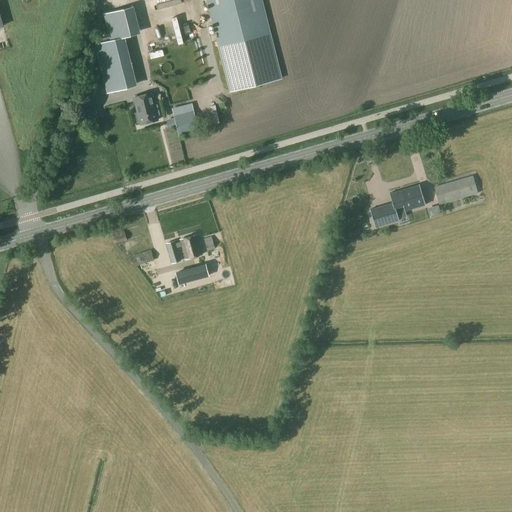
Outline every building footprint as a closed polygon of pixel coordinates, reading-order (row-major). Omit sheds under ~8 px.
[(206,0),(229,91),(281,78),(261,0),(206,0)] [(130,87),(125,64),(101,70),(107,92),(130,87)] [(151,93),(133,98),(137,114),(135,114),(138,124),(140,123),(141,125),(159,120),(157,115),(160,115),(157,105),(155,105),(151,93)] [(105,104),(112,135),(129,131),(121,100),(105,104)] [(78,112),(81,124),(99,119),(95,107),(78,112)] [(173,115),(179,137),(199,131),(194,110),(173,115)] [(434,187),(439,205),(478,193),(473,176),(434,187)] [(375,227),(398,220),(396,212),(424,204),(419,186),(390,194),(393,203),(370,210),(375,227)] [(422,209),(424,219),(435,217),(433,207),(422,209)] [(112,234),(115,244),(127,240),(124,230),(112,234)] [(180,240),(185,259),(202,254),(197,235),(180,240)] [(203,239),(206,251),(215,249),(211,236),(203,239)] [(166,243),(172,263),(181,261),(175,240),(166,243)] [(133,255),(136,266),(154,261),(151,250),(133,255)] [(175,272),(178,285),(209,276),(206,264),(175,272)]
